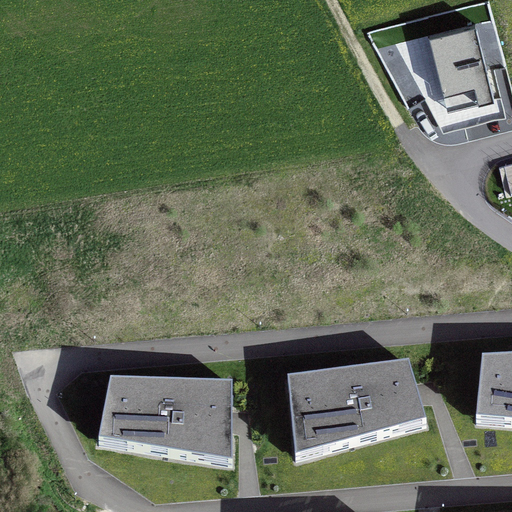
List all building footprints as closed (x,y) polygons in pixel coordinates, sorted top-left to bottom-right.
[(475,25),(394,43),(442,130),(505,114),(502,94),(493,96),(475,25)] [(511,167),(498,170),(504,198),(511,196),(511,167)] [(369,284),(413,288),(415,238),(370,239),(369,284)] [(323,281),(369,284),(370,239),(322,240),(323,281)] [(211,296),(255,284),(249,243),(202,251),(211,296)] [(169,307),(211,296),(202,251),(157,259),(169,307)] [(50,314),(94,313),(93,264),(47,269),(50,314)] [(0,278),(4,314),(50,314),(47,269),(0,273),(0,278)] [(511,360),(482,362),(476,426),(511,428),(511,360)] [(287,382),(296,463),(426,428),(408,367),(287,382)] [(110,384),(99,447),(232,469),(232,387),(110,384)]
